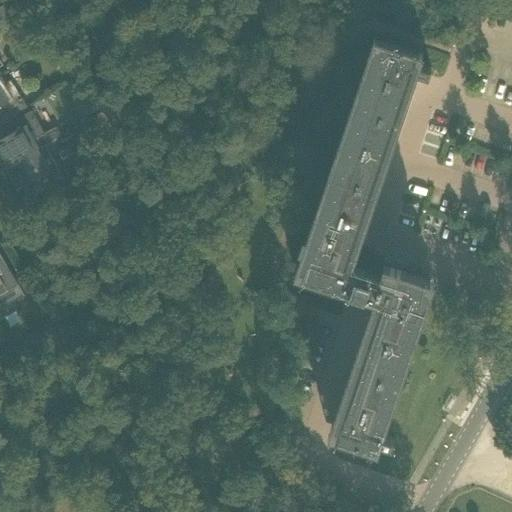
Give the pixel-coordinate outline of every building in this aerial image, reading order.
[(0,19),(3,24),(16,16),(8,3),(0,7),(0,19)] [(26,26),(22,20),(13,26),(17,32),(26,26)] [(379,432),(419,315),(430,281),(384,265),(381,275),(348,264),(351,256),(355,257),(417,72),(429,75),(432,68),(416,62),(419,52),(381,39),(301,277),(380,303),(335,437),(373,450),(376,440),(392,445),(395,437),(379,432)] [(11,80),(7,82),(3,75),(0,76),(0,123),(27,106),(11,80)] [(25,126),(0,140),(0,157),(5,167),(57,138),(52,130),(33,140),(25,126)] [(70,131),(57,138),(61,146),(63,150),(75,143),(74,139),(70,131)] [(5,167),(18,189),(51,171),(43,157),(61,146),(57,138),(5,167)] [(0,309),(25,296),(4,259),(0,260),(0,309)]
